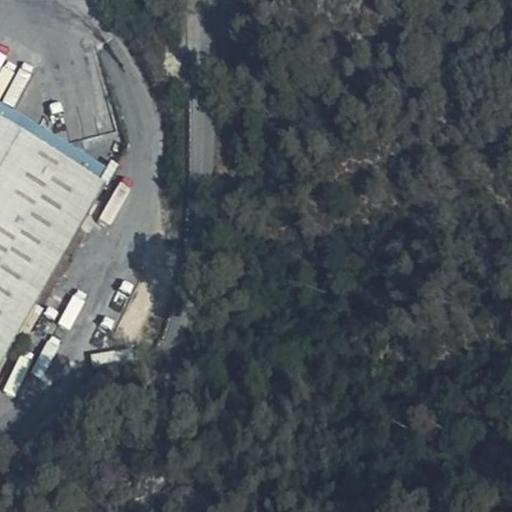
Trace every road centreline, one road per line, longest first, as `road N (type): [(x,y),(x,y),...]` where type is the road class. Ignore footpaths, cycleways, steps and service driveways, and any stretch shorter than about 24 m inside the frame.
road 1 (unknown): [(26,0),(110,50),(156,137),(42,414),(0,422)]
road 2 (unclassified): [(204,0),(189,278),(159,391),(99,511)]
